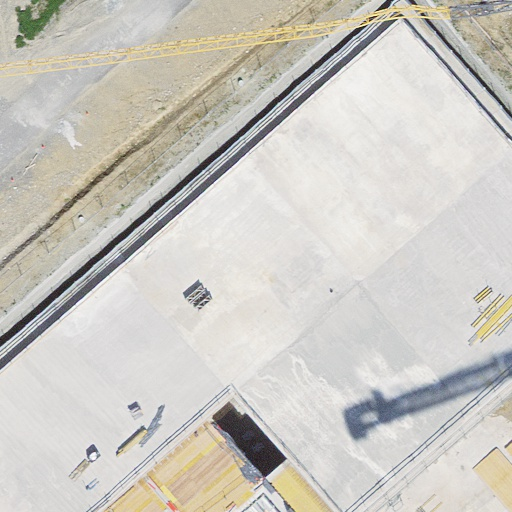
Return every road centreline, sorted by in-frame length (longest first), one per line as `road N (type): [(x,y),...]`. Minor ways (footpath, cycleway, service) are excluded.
road 1 (track): [(511,338),(0,481)]
road 2 (track): [(15,185),(340,380)]
